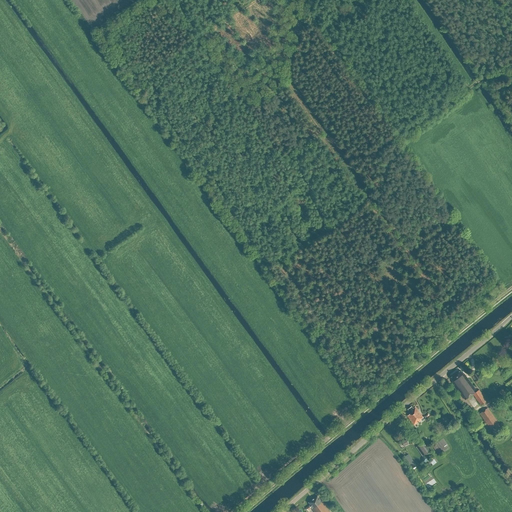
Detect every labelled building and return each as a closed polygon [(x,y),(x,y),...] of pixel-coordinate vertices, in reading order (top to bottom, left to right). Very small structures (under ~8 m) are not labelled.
[(463,374),(460,370),(450,377),(453,382),(452,382),(465,400),(473,394),(481,406),(487,402),(479,390),(477,391),(464,374),(463,374)] [(495,409),(501,404),(497,400),(491,404),(495,409)] [(413,409),(411,407),(408,409),(411,413),(407,416),(414,425),(420,420),(420,419),(423,417),(415,407),(413,409)] [(490,429),(499,423),(488,408),(479,413),(490,429)] [(422,445),(421,443),(416,447),(422,456),(430,451),(424,444),(422,445)] [(437,444),(433,446),(439,455),(442,453),(437,444)] [(408,454),(404,457),(411,467),(415,464),(408,454)] [(421,463),(427,465),(430,458),(424,456),(421,463)] [(423,476),(427,485),(429,484),(427,481),(433,478),(430,472),(423,476)] [(321,502),(317,496),(308,502),(310,505),(306,508),(308,510),(310,508),(311,509),(312,509),(313,511),(330,511),(322,501),(321,502)]
